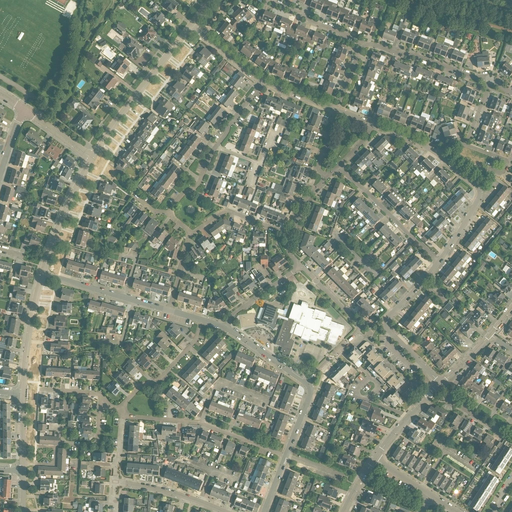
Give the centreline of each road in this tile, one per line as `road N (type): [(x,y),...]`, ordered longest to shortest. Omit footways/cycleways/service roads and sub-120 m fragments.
road 1 (residential): [(441,384),(383,324),(437,263)]
road 2 (residential): [(91,157),(191,26)]
road 3 (residential): [(306,383),(359,327),(300,266)]
road 4 (residential): [(437,263),(478,190),(435,153)]
road 5 (residential): [(362,43),(491,79)]
road 6 (residential): [(169,310),(41,274)]
road 7 (residential): [(41,274),(91,157)]
road 8 (residential): [(121,409),(192,345),(201,320)]
road 9 (residential): [(23,394),(41,274)]
